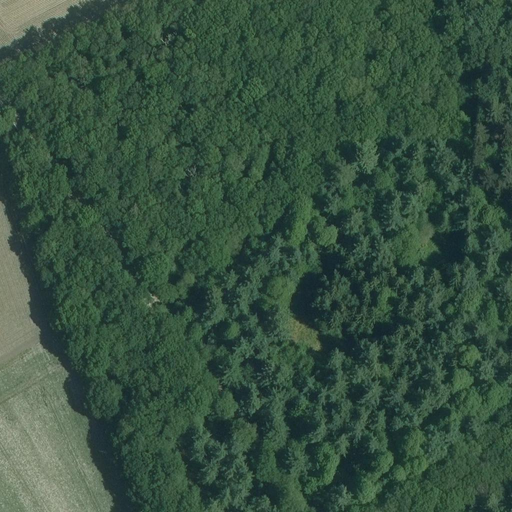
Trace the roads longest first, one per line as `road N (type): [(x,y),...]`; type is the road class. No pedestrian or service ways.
road 1 (track): [(309,511),(0,93)]
road 2 (track): [(511,138),(365,158),(160,309)]
